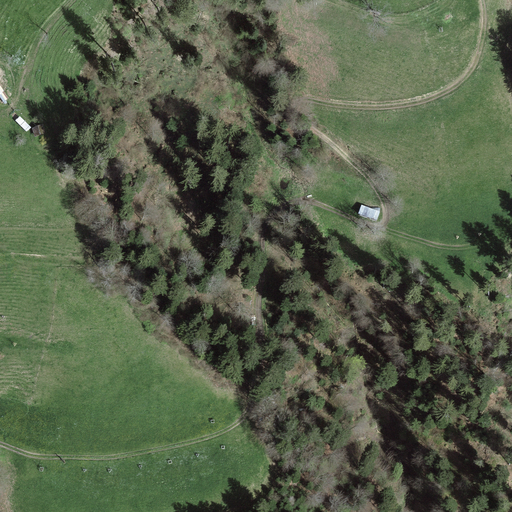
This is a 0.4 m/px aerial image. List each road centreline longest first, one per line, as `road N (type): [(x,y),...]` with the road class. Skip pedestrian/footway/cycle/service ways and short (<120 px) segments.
road 1 (track): [(0,443),(35,456),(106,457),(174,446),(241,421),(258,371),(263,228),(286,203),(312,201),(451,248),(511,230)]
road 2 (track): [(244,511),(275,461),(254,400)]
